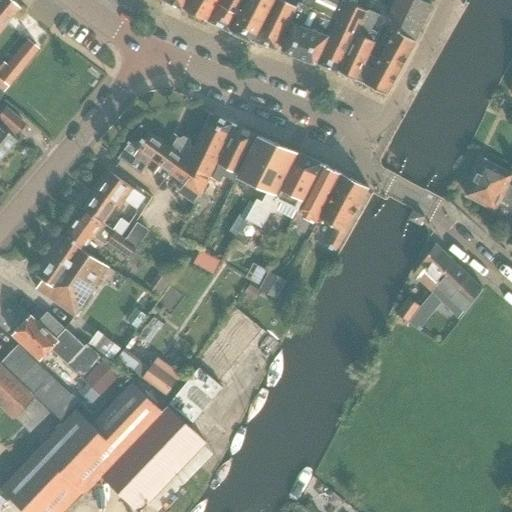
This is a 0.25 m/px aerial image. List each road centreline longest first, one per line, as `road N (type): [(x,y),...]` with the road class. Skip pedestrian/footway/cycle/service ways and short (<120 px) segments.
road 1 (unclassified): [(0,232),(154,55)]
road 2 (unclassified): [(363,142),(154,55)]
road 3 (unclassified): [(511,285),(443,217),(375,180),(363,142)]
road 4 (residential): [(363,142),(454,0)]
